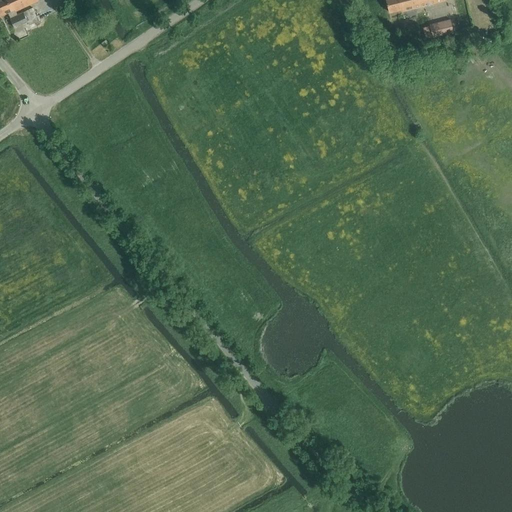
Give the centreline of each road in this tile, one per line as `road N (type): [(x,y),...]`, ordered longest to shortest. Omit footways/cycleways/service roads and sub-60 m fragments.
road 1 (unclassified): [(384,511),(257,387),(37,111)]
road 2 (unclassified): [(37,111),(201,0)]
